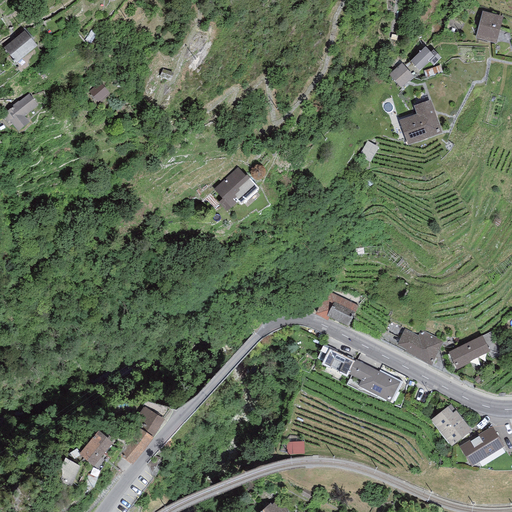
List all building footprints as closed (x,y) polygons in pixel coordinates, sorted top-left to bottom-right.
[(503,17),(482,11),(475,38),(496,44),(503,17)] [(462,24),(450,19),(446,29),(458,34),(462,24)] [(24,31),(3,48),(16,63),(37,46),(24,31)] [(425,47),(410,61),(419,70),(429,61),(433,66),(441,58),(433,50),(431,52),(425,47)] [(402,62),(388,74),(400,88),(414,77),(402,62)] [(442,72),(440,65),(424,71),(426,77),(442,72)] [(97,104),(110,94),(101,82),(88,92),(97,104)] [(13,107),(2,115),(7,122),(9,121),(18,131),(29,122),(24,116),(38,105),(29,94),(19,102),(18,101),(12,106),(13,107)] [(417,114),(399,120),(408,145),(442,133),(430,100),(414,106),(417,114)] [(378,150),(368,144),(359,157),(369,163),(378,150)] [(218,203),(226,211),(239,201),(241,204),(259,188),(247,175),(246,176),(237,167),(213,189),(222,199),(218,203)] [(371,179),(364,184),(367,189),(374,184),(371,179)] [(348,326),(358,306),(327,290),(315,314),(327,320),(329,316),(348,326)] [(418,335),(405,329),(397,345),(406,350),(405,352),(432,366),(444,341),(421,329),(418,335)] [(482,336),(448,352),(457,369),(469,363),(469,362),(490,351),(482,336)] [(329,348),(337,352),(338,351),(324,344),(320,351),(320,352),(317,358),(323,361),(329,348)] [(337,352),(329,348),(323,361),(321,365),(347,377),(349,374),(355,361),(337,352)] [(356,360),(355,361),(349,374),(361,380),(358,386),(390,402),(400,382),(356,360)] [(451,404),(431,420),(452,446),(471,430),(451,404)] [(153,437),(165,419),(144,406),(132,424),(139,428),(153,437)] [(492,426),(459,446),(471,467),(504,446),(492,426)] [(145,449),(153,437),(139,428),(121,456),(132,465),(145,449)] [(99,430),(79,454),(93,466),(94,466),(101,457),(113,443),(99,430)] [(303,441),(287,442),(287,454),(304,453),(303,441)] [(154,456),(148,463),(155,477),(162,461),(154,456)] [(104,460),(101,457),(94,466),(97,469),(104,460)] [(80,466),(65,458),(61,464),(62,476),(60,481),(71,487),(80,466)] [(98,478),(88,473),(82,483),(93,488),(98,478)] [(311,493),(303,488),(300,494),(308,499),(311,493)] [(270,503),(259,511),(280,511),(273,503),(271,504),(270,503)]
